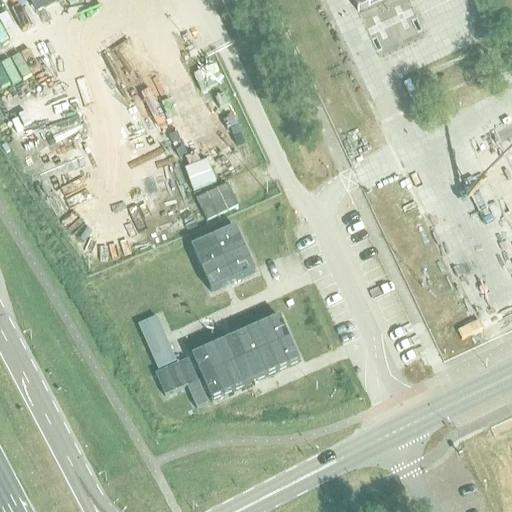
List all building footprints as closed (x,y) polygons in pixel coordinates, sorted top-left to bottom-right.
[(351,0),(357,12),(383,0),(351,0)] [(0,44),(14,38),(5,15),(0,17),(0,44)] [(0,92),(46,73),(37,51),(0,66),(0,92)] [(151,73),(133,85),(144,102),(163,90),(151,73)] [(234,157),(241,169),(256,161),(249,149),(234,157)] [(232,182),(201,197),(213,221),(244,206),(232,182)] [(191,249),(211,294),(255,274),(235,230),(191,249)] [(504,305),(485,317),(492,328),(511,316),(504,305)] [(138,327),(158,372),(176,364),(157,319),(138,327)] [(299,364),(280,319),(192,359),(202,381),(198,383),(188,361),(155,376),(165,398),(187,388),(197,410),(207,405),(200,388),(204,386),(211,403),(299,364)] [(299,380),(277,389),(282,400),(304,391),(299,380)]
